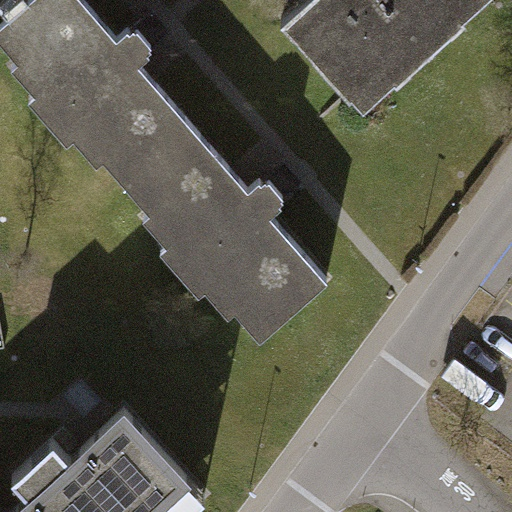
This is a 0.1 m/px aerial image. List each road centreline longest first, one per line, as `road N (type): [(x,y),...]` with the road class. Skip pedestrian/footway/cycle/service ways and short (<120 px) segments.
road 1 (residential): [(511,217),(362,426)]
road 2 (residential): [(362,426),(456,511)]
